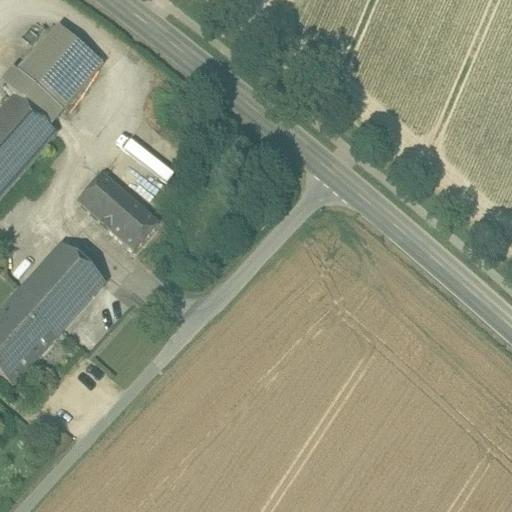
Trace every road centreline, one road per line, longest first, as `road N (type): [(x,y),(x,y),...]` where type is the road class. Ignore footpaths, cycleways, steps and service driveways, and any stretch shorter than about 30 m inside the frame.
road 1 (unclassified): [(332,174),(17,511)]
road 2 (secondary): [(332,174),(111,0)]
road 3 (secondary): [(511,328),(332,174)]
road 4 (unknown): [(96,0),(32,119)]
